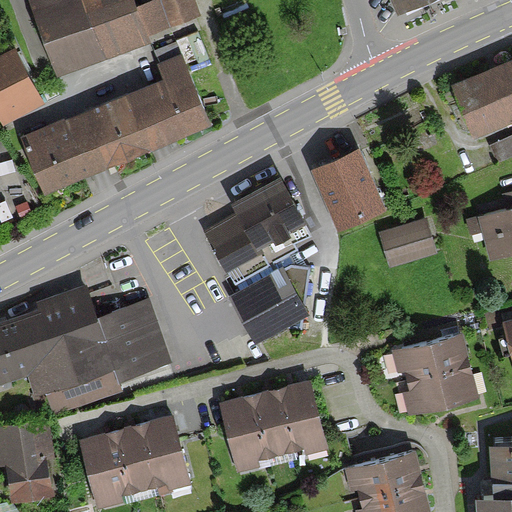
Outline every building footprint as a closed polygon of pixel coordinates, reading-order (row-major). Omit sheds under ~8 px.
[(29,0),(59,77),(151,43),(149,36),(203,16),(197,0),(155,0),(137,7),(134,0),(29,0)] [(46,103),(17,48),(0,57),(0,117),(5,126),(46,103)] [(157,67),(162,78),(24,140),(49,195),(88,178),(112,167),(172,141),(211,123),(181,56),(157,67)] [(511,56),(455,79),(477,132),(511,117),(511,56)] [(511,133),(492,143),(500,160),(511,154),(511,133)] [(358,140),(311,160),(338,222),(385,201),(358,140)] [(239,210),(207,227),(236,281),(301,246),(297,240),(314,231),(281,169),(231,195),(239,210)] [(480,212),(468,215),(472,230),(482,227),(490,256),(511,249),(511,187),(503,190),(507,202),(479,210),(480,212)] [(428,216),(382,228),(391,262),(437,250),(428,216)] [(311,309),(305,299),(310,263),(291,261),(286,264),(284,261),(227,291),(254,340),(311,309)] [(1,325),(0,325),(0,380),(28,370),(42,412),(123,384),(119,374),(170,357),(150,298),(97,316),(90,294),(1,325)] [(463,329),(393,346),(409,411),(480,394),(463,329)] [(313,373),(220,397),(238,467),(331,444),(313,373)] [(174,409),(81,433),(99,504),(193,480),(174,409)] [(61,476),(49,412),(0,421),(0,462),(8,461),(9,470),(14,494),(53,487),(51,478),(61,476)] [(511,511),(511,436),(490,438),(493,487),(476,488),(477,511),(511,511)] [(425,511),(431,510),(415,448),(344,466),(356,511),(425,511)]
